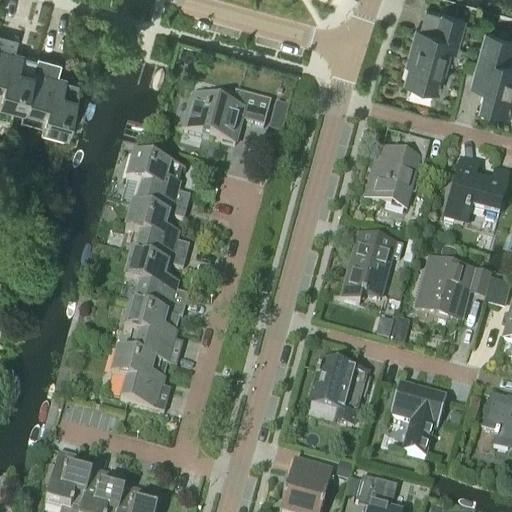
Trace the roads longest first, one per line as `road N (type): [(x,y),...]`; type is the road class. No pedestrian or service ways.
road 1 (tertiary): [(237,479),(351,49)]
road 2 (residential): [(178,463),(253,186)]
road 3 (tertiary): [(351,49),(172,0)]
